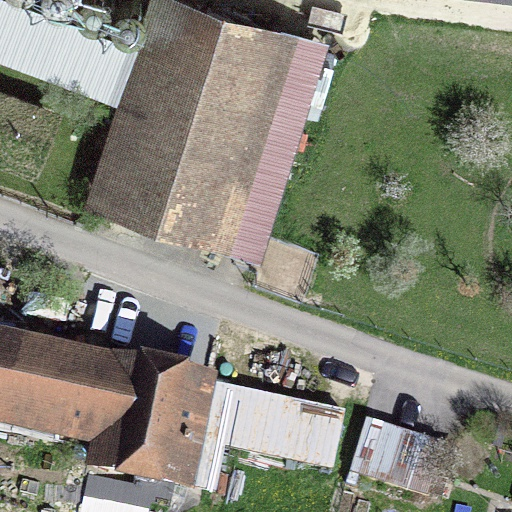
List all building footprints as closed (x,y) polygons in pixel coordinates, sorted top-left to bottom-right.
[(43,0),(49,8),(66,8),(71,0),(43,0)] [(77,0),(76,3),(80,17),(92,23),(106,18),(111,4),(108,0),(77,0)] [(161,3),(99,196),(258,247),(274,198),(231,185),(278,40),(161,3)] [(6,8),(0,22),(0,65),(118,111),(138,58),(6,8)] [(42,119),(0,103),(0,158),(23,168),(42,119)] [(116,366),(0,341),(0,419),(100,441),(96,466),(215,492),(224,447),(332,469),(343,413),(116,366)] [(445,444),(366,420),(350,472),(429,496),(445,444)] [(147,511),(152,489),(89,475),(81,511),(147,511)]
